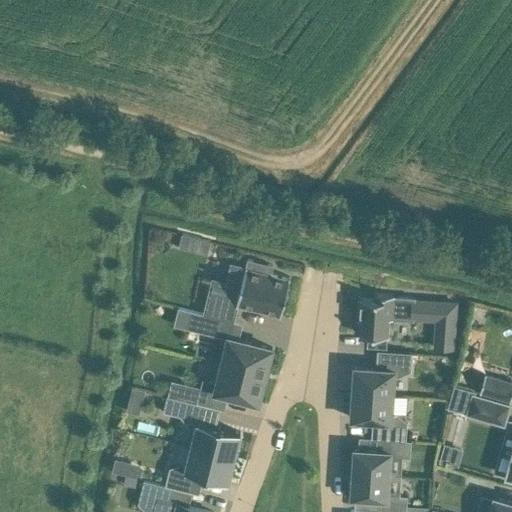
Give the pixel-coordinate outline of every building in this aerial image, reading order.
[(182,232),(179,246),(188,248),(192,235),(182,232)] [(221,316),(233,320),(237,303),(281,314),(290,278),(270,273),(273,264),(247,258),(246,265),(231,261),(226,281),(233,283),(229,299),(207,294),(203,312),(221,316)] [(328,272),(328,281),(348,280),(348,271),(328,272)] [(360,296),(358,319),(361,319),(360,333),(368,333),(368,344),(386,345),(387,334),(388,335),(389,318),(392,318),(392,317),(412,318),(412,316),(419,317),(437,318),(435,346),(450,347),(453,347),(456,301),(414,298),(414,296),(394,295),(394,293),(375,292),(375,297),(360,296)] [(192,309),(187,327),(216,334),(221,316),(203,312),(192,309)] [(228,337),(222,362),(265,373),(272,348),(273,346),(270,345),(270,346),(257,342),(258,341),(239,336),(239,338),(231,336),(231,335),(228,335),(228,337)] [(355,365),(353,391),(393,393),(394,375),(398,375),(411,369),(412,351),(377,348),(376,366),(355,365)] [(453,354),(440,353),(439,378),(452,379),(453,354)] [(265,373),(222,362),(217,381),(203,377),(197,401),(220,407),(225,408),(228,394),(244,398),(245,397),(257,400),(256,400),(259,401),(259,398),(265,373)] [(511,394),(511,379),(486,372),(480,390),(511,399),(511,394)] [(125,408),(138,410),(142,386),(129,384),(125,408)] [(510,403),(473,393),(474,390),(455,385),(453,394),(471,399),(467,413),(504,423),(510,403)] [(353,391),(351,417),(373,418),(371,436),(379,437),(380,437),(407,439),(408,420),(395,410),(392,410),(393,393),(353,391)] [(195,429),(191,445),(234,456),(240,431),(216,424),(220,407),(167,394),(163,410),(180,414),(192,428),(195,429)] [(355,447),(353,471),(389,474),(390,455),(410,456),(411,439),(380,437),(380,449),(355,447)] [(234,456),(191,445),(187,463),(183,462),(170,466),(165,484),(170,485),(192,490),(199,492),(203,475),(228,481),(234,456)] [(116,457),(112,470),(118,472),(122,458),(116,457)] [(353,471),(351,495),(377,497),(376,509),(405,511),(406,495),(388,494),(389,474),(353,471)] [(212,511),(213,510),(177,501),(166,499),(170,485),(165,484),(144,478),(138,502),(147,510),(153,511),(212,511)] [(511,511),(511,500),(494,495),(489,511),(511,511)]
